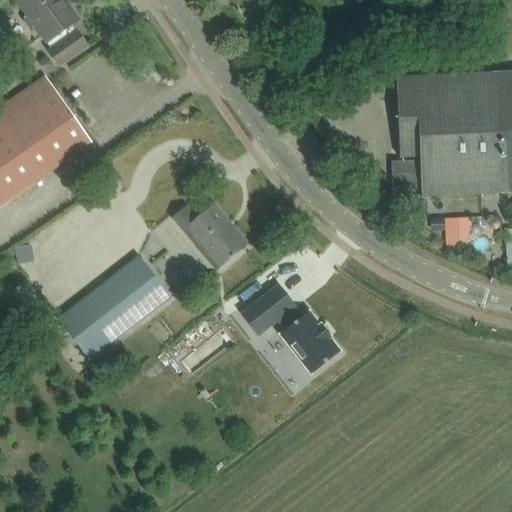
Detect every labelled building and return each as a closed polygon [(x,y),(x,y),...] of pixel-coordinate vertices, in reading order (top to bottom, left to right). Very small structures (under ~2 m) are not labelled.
[(18,0),(17,1),(28,16),(24,19),(24,22),(28,29),(32,29),(35,27),(51,50),(49,52),(59,67),(88,47),(77,32),(75,33),(71,26),(79,21),(69,7),(65,10),(58,0),(18,0)] [(325,44),(308,55),(318,72),(335,61),(386,30),(380,19),(346,40),(342,33),(325,44)] [(39,39),(31,45),(35,50),(43,44),(39,39)] [(11,101),(0,109),(0,206),(91,143),(46,77),(37,65),(3,89),(11,101)] [(511,73),(497,74),(397,79),(400,159),(420,158),(422,198),(511,193),(511,73)] [(416,161),(391,162),(393,199),(417,198),(416,161)] [(233,256),(243,247),(224,224),(227,222),(214,206),(198,220),(187,207),(173,219),(185,233),(188,230),(220,267),(230,258),(231,259),(234,257),(233,256)] [(444,219),(430,220),(431,233),(444,232),(444,219)] [(460,220),(460,256),(487,256),(486,220),(460,220)] [(459,249),(459,239),(445,239),(445,250),(459,249)] [(32,246),(15,248),(17,264),(34,262),(32,246)] [(90,360),(169,298),(139,259),(59,320),(90,360)] [(188,262),(178,274),(188,282),(198,270),(188,262)] [(278,285),(241,315),(258,337),(277,322),(294,309),(296,307),(278,285)] [(294,309),(277,322),(285,332),(280,336),(311,376),(341,352),(310,312),(302,319),(294,309)] [(270,430),(292,415),(281,399),(259,414),(270,430)]
